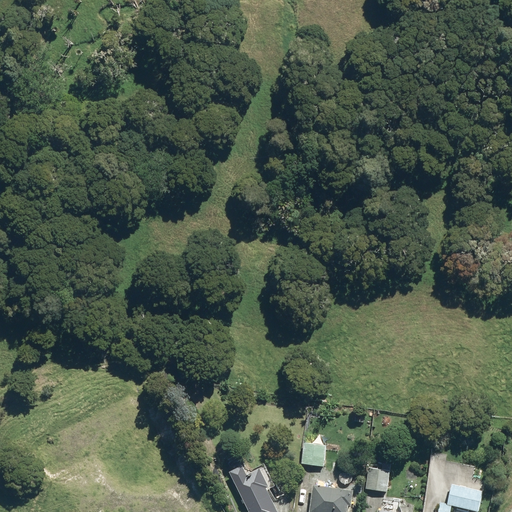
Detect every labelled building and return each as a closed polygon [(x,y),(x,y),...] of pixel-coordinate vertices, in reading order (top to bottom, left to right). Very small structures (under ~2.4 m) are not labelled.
[(306,444),(303,465),(326,467),(328,446),(306,444)] [(244,467),(230,474),(248,511),(278,511),(268,489),(270,488),(261,469),(248,476),(244,467)] [(370,469),(368,489),(389,492),(392,471),(370,469)] [(315,486),(310,511),(349,511),(350,506),(353,506),(355,492),(315,486)] [(451,511),(452,507),(473,511),(479,511),(484,494),(453,486),(448,505),(441,504),(440,511),(451,511)]
